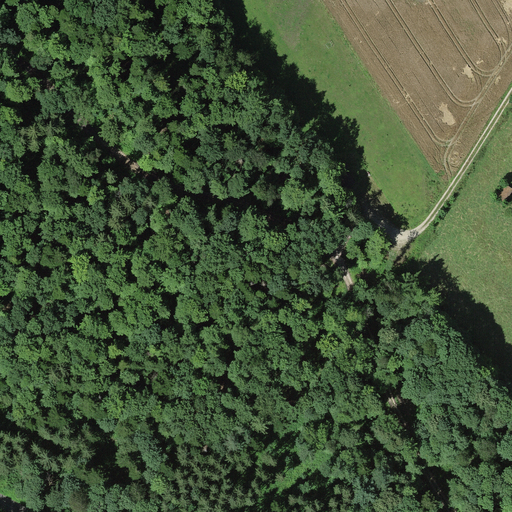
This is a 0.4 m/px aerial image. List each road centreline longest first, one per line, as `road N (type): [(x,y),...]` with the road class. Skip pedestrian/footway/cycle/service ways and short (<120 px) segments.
road 1 (track): [(341,251),(258,210),(156,179),(83,127),(0,41)]
road 2 (track): [(451,511),(399,422),(340,260),(354,227),(373,224)]
road 3 (track): [(511,87),(426,224),(406,236),(373,224)]
